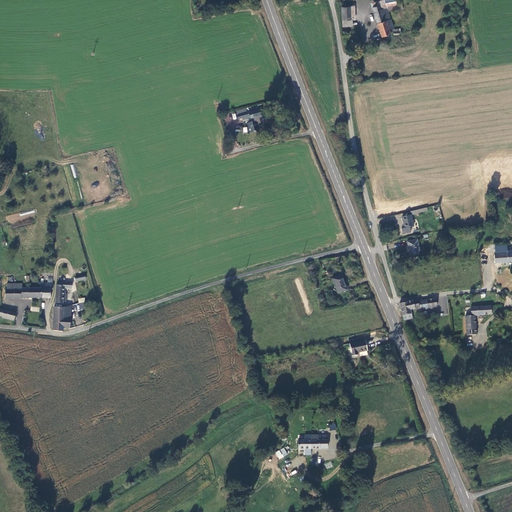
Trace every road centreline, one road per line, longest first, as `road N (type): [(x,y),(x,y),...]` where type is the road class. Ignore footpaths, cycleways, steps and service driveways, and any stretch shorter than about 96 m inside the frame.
road 1 (unclassified): [(362,244),(227,276),(67,333),(0,326)]
road 2 (secondary): [(267,0),(362,244)]
road 3 (unclassified): [(379,248),(331,0)]
road 4 (secondary): [(386,305),(464,499)]
road 5 (unclassified): [(396,301),(500,291),(505,306),(480,340)]
